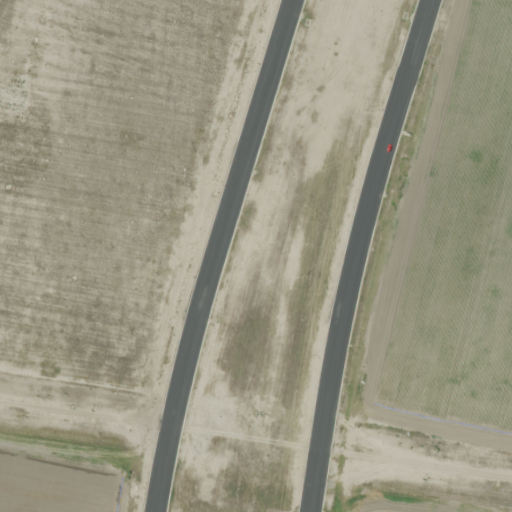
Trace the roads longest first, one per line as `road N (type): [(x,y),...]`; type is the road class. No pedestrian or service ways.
road 1 (trunk): [(298,0),(201,311),(158,511)]
road 2 (trunk): [(310,511),(353,260),(431,0)]
